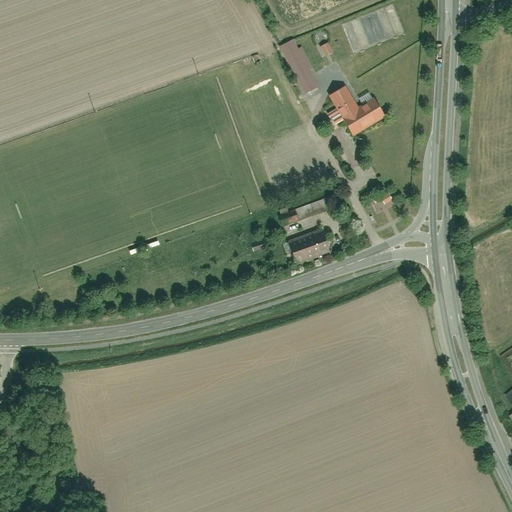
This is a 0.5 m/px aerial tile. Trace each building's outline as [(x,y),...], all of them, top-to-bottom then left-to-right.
[(323,103),(317,89),(321,87),(298,41),(282,49),(305,95),(308,94),(315,107),(323,103)] [(346,121),(355,138),(388,119),(376,100),(360,110),(348,88),(334,96),(342,110),(332,116),(338,126),(346,121)] [(301,213),(305,225),(332,216),(327,204),(301,213)] [(291,244),(299,266),(332,254),(325,232),(291,244)] [(511,396),(502,404),(511,416),(511,396)]
